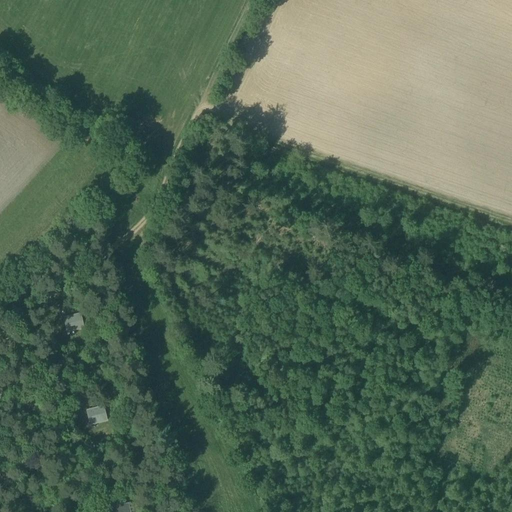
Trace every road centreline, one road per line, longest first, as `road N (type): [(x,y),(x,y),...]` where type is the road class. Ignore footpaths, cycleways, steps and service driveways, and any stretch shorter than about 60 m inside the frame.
road 1 (track): [(0,345),(23,314),(60,297),(142,219),(251,0)]
road 2 (track): [(202,96),(230,117),(346,165),(511,218)]
